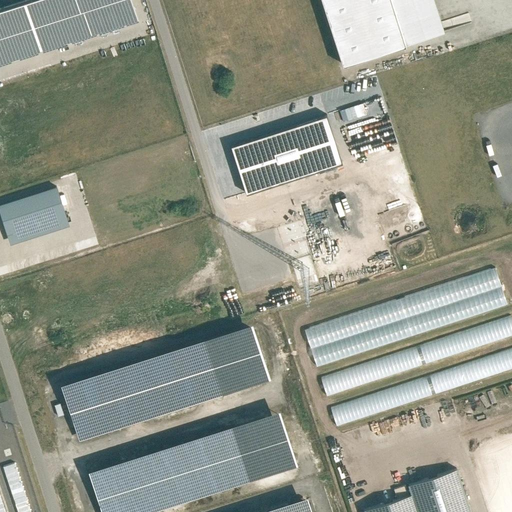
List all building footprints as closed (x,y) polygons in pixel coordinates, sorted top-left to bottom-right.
[(128,0),(6,0),(0,2),(0,62),(135,20),(128,0)] [(316,0),(337,63),(438,30),(428,0),(316,0)] [(343,118),(351,147),(393,134),(389,120),(388,120),(384,106),(343,118)] [(327,115),(230,145),(246,191),(342,161),(327,115)] [(363,151),(372,185),(385,181),(379,160),(381,160),(377,146),(363,151)] [(70,224),(57,184),(0,202),(0,209),(11,243),(70,224)] [(511,319),(318,372),(323,391),(511,339),(511,319)] [(206,336),(62,380),(80,438),(224,393),(206,336)] [(511,349),(329,403),(334,422),(511,370),(511,349)] [(233,422),(89,467),(103,511),(146,511),(251,479),(233,422)] [(472,511),(457,467),(410,482),(419,511),(472,511)] [(393,488),(396,496),(408,492),(405,484),(393,488)] [(24,506),(36,503),(32,491),(21,494),(24,506)] [(418,511),(412,492),(364,508),(365,511),(418,511)] [(313,511),(308,494),(251,511),(313,511)]
